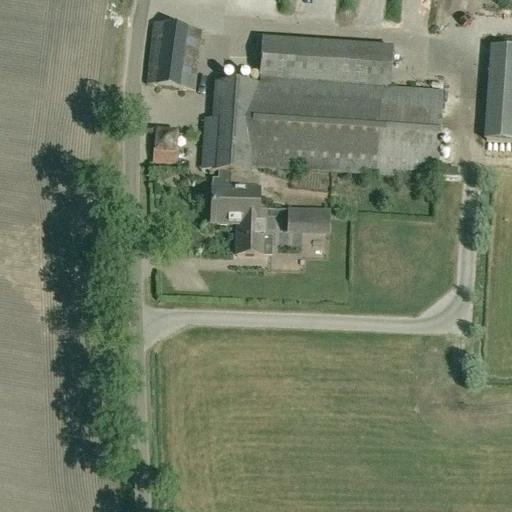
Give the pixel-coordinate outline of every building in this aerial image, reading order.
[(193,93),(201,32),(154,26),(145,86),(193,93)] [(385,91),(387,51),(261,42),(259,87),(214,84),(208,172),(226,174),(226,182),(211,181),(211,192),(209,226),(236,227),(235,258),(262,258),(270,258),(270,240),(262,240),(263,227),(257,227),(258,193),(249,193),(250,169),(432,181),(438,94),(385,91)] [(481,143),(511,144),(511,51),(487,50),(481,143)] [(178,168),(178,154),(176,154),(178,132),(154,131),(151,166),(178,168)] [(289,210),(288,228),(329,229),(330,212),(289,210)]
